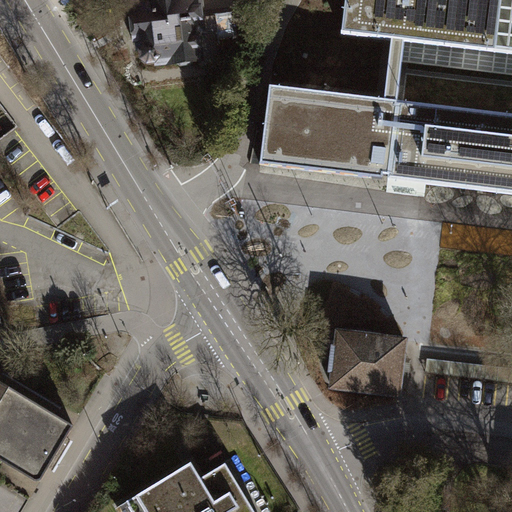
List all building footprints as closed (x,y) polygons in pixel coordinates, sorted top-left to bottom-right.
[(154,3),(134,6),(135,14),(133,14),(133,19),(130,23),(131,32),(136,36),(136,39),(139,39),(141,59),(148,64),(170,62),(170,63),(176,63),(181,66),(192,65),(196,60),(201,59),(201,57),(215,55),(213,41),(223,40),(223,34),(233,33),(231,16),(239,15),(241,13),(243,10),(243,7),(242,4),(238,0),(236,0),(225,0),(200,1),(200,0),(183,0),(178,1),(177,0),(160,0),(161,1),(154,2),(154,3)] [(511,0),(346,0),(342,35),(391,41),(412,43),(511,54),(511,0)] [(388,70),(384,101),(405,104),(409,73),(412,43),(391,41),(388,70)] [(511,195),(511,116),(405,104),(384,101),(270,88),(261,166),(511,195)] [(332,387),(399,395),(406,340),(339,333),(337,348),(334,348),(331,370),(334,371),(332,387)] [(511,368),(428,359),(427,373),(511,382),(511,368)] [(0,453),(39,477),(46,476),(75,422),(0,376),(0,453)] [(191,463),(127,502),(128,502),(116,509),(118,511),(254,511),(226,464),(201,479),(191,463)]
